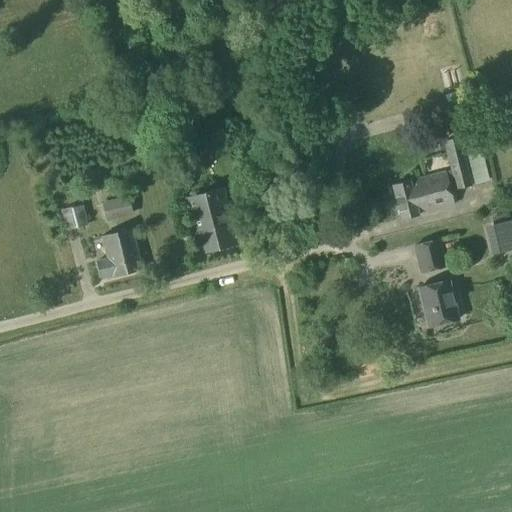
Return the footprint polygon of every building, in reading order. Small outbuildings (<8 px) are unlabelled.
[(471,186),(459,139),(459,138),(442,142),(454,191),(471,186)] [(391,187),(400,220),(417,216),(417,215),(453,206),(444,173),(391,187)] [(251,187),(256,208),(286,201),(281,180),(251,187)] [(186,200),(195,235),(193,235),(198,255),(238,245),(233,225),(231,225),(223,191),(186,200)] [(125,197),(101,203),(101,205),(105,221),(127,215),(129,215),(125,197)] [(61,212),(65,230),(83,226),(79,208),(61,212)] [(511,221),(491,227),(498,252),(511,248),(511,221)] [(95,261),(99,279),(110,277),(111,277),(140,270),(131,231),(101,238),(106,259),(95,261)] [(413,247),(420,274),(444,268),(437,241),(413,247)] [(418,289),(428,328),(457,320),(447,281),(418,289)]
